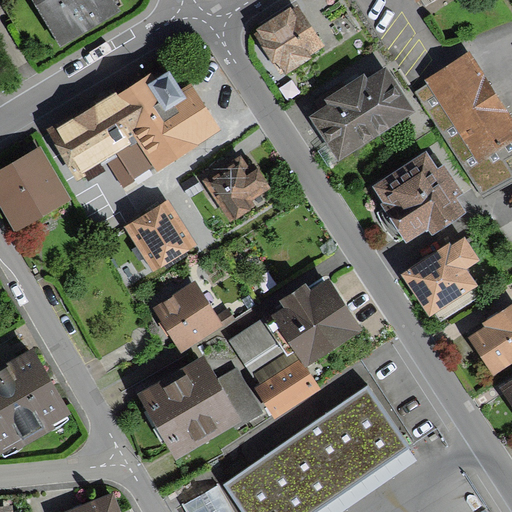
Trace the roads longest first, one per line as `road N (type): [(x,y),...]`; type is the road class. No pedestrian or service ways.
road 1 (residential): [(511,485),(211,26)]
road 2 (residential): [(0,240),(123,457)]
road 3 (residential): [(196,3),(0,124)]
road 4 (residential): [(0,476),(123,457)]
